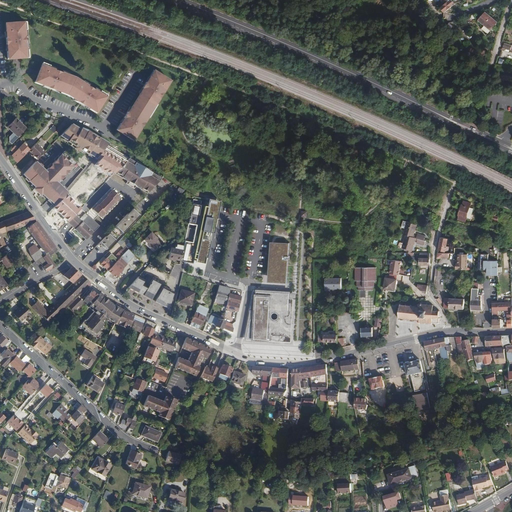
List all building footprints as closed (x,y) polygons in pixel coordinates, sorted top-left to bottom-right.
[(439,8),(444,13),(454,3),(451,0),(448,0),(445,2),(439,8)] [(484,12),(478,20),(490,29),(496,21),(484,12)] [(29,57),(27,22),(5,23),(5,31),(5,35),(6,51),(7,59),(12,59),(13,63),(15,63),(15,58),(29,57)] [(447,23),(441,30),(445,34),(451,26),(447,23)] [(42,62),(35,82),(42,85),(42,84),(60,92),(67,94),(72,98),(89,108),(96,112),(107,94),(100,90),(99,92),(82,82),(75,77),(67,73),(67,74),(49,67),(49,65),(42,62)] [(122,127),(118,133),(135,144),(139,137),(138,137),(148,120),(150,121),(158,108),(156,107),(162,97),(163,97),(167,90),(168,90),(171,84),(154,73),(150,80),(151,80),(140,97),(141,98),(133,110),(122,127)] [(14,120),(6,127),(12,133),(8,137),(8,143),(10,145),(17,137),(16,135),(23,129),(14,120)] [(95,158),(108,144),(87,130),(71,124),(60,136),(95,158)] [(34,154),(38,158),(45,150),(37,141),(31,147),(29,149),(31,151),(34,154)] [(15,144),(11,149),(14,152),(11,155),(17,161),(24,154),(19,148),(15,144)] [(119,150),(116,153),(126,160),(130,156),(119,150)] [(44,170),(35,162),(22,175),(54,206),(65,194),(67,193),(57,183),(73,166),(60,155),(44,170)] [(130,156),(114,173),(127,181),(125,183),(134,188),(135,186),(147,193),(163,177),(130,156)] [(169,190),(180,197),(184,190),(172,183),(169,190)] [(110,188),(91,208),(102,219),(121,199),(110,188)] [(80,208),(65,194),(54,206),(53,208),(67,222),(80,208)] [(210,199),(209,203),(218,204),(213,232),(215,233),(222,201),(210,199)] [(181,258),(181,259),(193,261),(194,257),(196,257),(195,259),(207,261),(208,257),(211,239),(203,237),(204,231),(208,232),(208,234),(210,235),(211,232),(213,232),(218,204),(209,203),(208,207),(205,206),(203,216),(198,215),(200,205),(191,203),(183,247),(181,258)] [(466,217),(468,212),(469,209),(469,207),(467,206),(468,205),(465,204),(465,206),(461,205),(458,215),(466,217)] [(80,208),(67,222),(70,224),(74,229),(87,215),(84,212),(80,208)] [(132,209),(99,243),(102,245),(105,248),(129,223),(130,224),(138,215),(132,209)] [(0,223),(0,246),(4,245),(0,235),(0,233),(35,219),(29,211),(0,223)] [(87,215),(74,229),(85,239),(98,225),(87,215)] [(39,225),(36,221),(27,228),(41,248),(39,249),(39,250),(43,255),(44,256),(46,254),(48,255),(49,256),(57,251),(49,239),(39,225)] [(404,228),(403,234),(404,235),(412,237),(413,235),(416,224),(406,221),(404,228)] [(129,223),(105,248),(106,249),(130,224),(129,223)] [(144,239),(147,241),(155,249),(162,242),(151,232),(144,239)] [(406,249),(405,252),(408,253),(411,253),(411,250),(414,239),(414,238),(412,237),(404,235),(401,248),(406,249)] [(437,253),(453,253),(453,251),(453,248),(447,248),(447,247),(446,246),(447,238),(441,237),(439,242),(438,249),(437,253)] [(155,249),(147,241),(145,244),(153,251),(155,249)] [(268,282),(287,283),(289,244),(271,242),(268,282)] [(39,250),(39,249),(35,244),(28,248),(28,249),(30,256),(39,250)] [(168,255),(181,258),(183,247),(171,245),(168,255)] [(108,270),(104,274),(106,276),(104,278),(110,283),(116,277),(115,276),(135,255),(128,249),(115,263),(113,265),(108,270)] [(43,255),(39,250),(30,256),(36,264),(42,265),(38,259),(42,256),(43,255)] [(430,265),(430,254),(427,254),(427,255),(424,255),(424,254),(419,254),(419,265),(430,265)] [(468,270),(469,255),(458,254),(457,260),(456,260),(456,269),(468,270)] [(489,255),(480,254),(479,270),(488,270),(488,275),(498,275),(498,260),(489,260),(489,255)] [(0,261),(1,261),(6,268),(13,264),(6,255),(0,259),(0,258),(0,261)] [(46,271),(55,266),(46,255),(44,257),(43,258),(47,263),(43,266),(46,271)] [(38,259),(42,265),(43,266),(47,263),(43,258),(44,257),(42,256),(38,259)] [(108,256),(106,258),(113,265),(115,263),(108,256)] [(113,265),(106,258),(101,263),(108,270),(113,265)] [(401,262),(391,260),(389,273),(399,275),(401,262)] [(63,275),(72,283),(80,275),(71,268),(63,275)] [(375,268),(354,268),(354,281),(356,282),(356,288),(358,288),(358,291),(371,291),(371,287),(373,287),(373,281),(375,281),(375,268)] [(83,277),(64,295),(70,301),(79,291),(85,285),(89,282),(83,277)] [(137,277),(128,287),(141,294),(146,286),(142,284),(144,280),(137,277)] [(341,277),(325,277),(325,290),(328,290),(328,289),(340,288),(341,277)] [(385,277),(384,287),(388,287),(388,289),(395,290),(397,279),(385,277)] [(146,286),(141,294),(151,299),(161,282),(152,278),(147,287),(146,286)] [(229,287),(218,285),(217,289),(214,301),(226,305),(227,301),(239,305),(240,296),(228,293),(229,287)] [(162,287),(154,301),(168,308),(172,292),(162,287)] [(472,287),(471,298),(471,306),(471,309),(476,309),(476,307),(481,307),(481,298),(481,294),(478,294),(478,287),(472,287)] [(115,324),(123,310),(115,306),(94,288),(81,301),(83,302),(88,306),(87,307),(93,312),(81,325),(97,340),(103,333),(100,331),(105,326),(103,324),(106,321),(114,325),(115,324)] [(181,290),(178,300),(191,304),(194,293),(181,290)] [(251,321),(247,338),(253,339),(254,336),(287,338),(290,293),(257,291),(256,300),(253,321),(251,321)] [(64,295),(53,305),(59,311),(70,301),(64,295)] [(78,297),(68,306),(74,311),(83,302),(81,301),(78,297)] [(444,298),(443,308),(463,309),(464,299),(444,298)] [(59,311),(53,305),(46,312),(43,308),(37,301),(32,306),(42,317),(43,316),(44,316),(49,321),(59,311)] [(227,301),(226,305),(225,308),(237,311),(239,305),(227,301)] [(511,305),(511,302),(492,303),(493,316),(499,316),(498,310),(507,310),(511,310),(511,305)] [(438,323),(438,319),(439,318),(439,317),(439,312),(440,312),(439,311),(439,310),(438,310),(438,311),(432,310),(432,306),(433,306),(433,304),(432,304),(432,305),(427,305),(427,304),(426,304),(426,305),(421,304),(421,303),(420,303),(420,304),(418,304),(418,306),(416,306),(416,305),(415,305),(415,306),(411,305),(410,305),(406,305),(406,304),(405,304),(405,305),(400,304),(399,304),(399,305),(399,308),(399,309),(399,313),(398,313),(398,314),(399,314),(398,317),(398,318),(398,319),(399,319),(399,318),(400,318),(403,318),(404,319),(405,318),(408,319),(409,320),(410,319),(413,319),(413,320),(414,320),(418,320),(418,321),(418,323),(419,323),(419,322),(424,322),(424,324),(425,324),(425,322),(430,322),(431,323),(432,323),(432,322),(438,323)] [(198,304),(195,312),(204,316),(206,312),(207,308),(205,307),(198,304)] [(32,315),(23,305),(13,314),(20,321),(26,316),(28,319),(32,315)] [(124,329),(124,328),(130,313),(123,310),(115,324),(120,326),(120,327),(124,329)] [(63,312),(56,319),(58,321),(65,313),(63,312)] [(195,312),(190,324),(198,328),(204,316),(195,312)] [(124,328),(127,329),(133,316),(133,315),(130,313),(124,328)] [(215,325),(222,328),(224,324),(225,321),(223,320),(224,316),(221,315),(220,319),(218,318),(215,325)] [(127,329),(127,330),(130,331),(130,330),(131,330),(132,328),(140,331),(144,321),(133,316),(127,329)] [(493,319),(493,327),(501,327),(501,320),(501,319),(499,319),(493,319)] [(155,326),(156,325),(146,320),(142,330),(144,330),(143,334),(151,338),(153,333),(155,326)] [(224,324),(222,328),(232,333),(233,329),(224,324)] [(365,327),(361,327),(361,336),(373,336),(372,327),(366,327),(366,326),(365,326),(365,327)] [(222,328),(219,334),(230,341),(231,338),(232,333),(222,328)] [(319,334),(319,342),(337,342),(337,341),(337,340),(337,339),(337,334),(336,334),(333,334),(333,333),(327,333),(327,334),(319,334)] [(160,347),(164,337),(156,334),(152,345),(156,346),(154,349),(147,347),(143,357),(154,362),(156,358),(160,347)] [(461,335),(455,336),(458,350),(464,349),(462,343),(461,339),(461,335)] [(492,336),(492,346),(502,345),(507,344),(510,343),(509,340),(509,335),(501,336),(492,336)] [(0,354),(5,349),(11,342),(9,339),(7,341),(2,336),(0,337),(0,344),(2,346),(0,348),(0,354)] [(40,336),(30,345),(35,349),(37,346),(45,354),(52,346),(40,336)] [(164,337),(160,347),(172,352),(176,342),(164,337)] [(189,338),(186,337),(181,348),(185,349),(189,338)] [(448,337),(439,338),(440,346),(446,346),(446,350),(447,350),(451,349),(451,345),(449,345),(448,337)] [(178,357),(174,366),(186,371),(195,375),(199,367),(197,366),(195,365),(196,363),(198,364),(200,358),(199,357),(200,356),(201,356),(206,359),(210,348),(189,338),(185,349),(191,352),(187,361),(178,357)] [(430,340),(424,342),(426,354),(428,364),(433,363),(435,362),(432,349),(439,347),(440,354),(441,360),(448,359),(448,356),(447,350),(446,350),(446,346),(440,346),(439,338),(430,340)] [(464,349),(464,350),(470,349),(469,343),(468,340),(461,339),(462,343),(464,349)] [(127,349),(132,351),(134,343),(128,340),(126,344),(129,345),(127,349)] [(492,348),(492,351),(494,358),(495,364),(505,363),(504,354),(504,349),(503,348),(492,348)] [(0,354),(4,358),(0,362),(0,363),(3,367),(15,354),(12,351),(11,353),(7,349),(6,350),(5,349),(0,354)] [(464,350),(465,353),(467,360),(473,359),(470,349),(464,350)] [(83,351),(79,357),(85,361),(83,364),(89,368),(95,358),(83,351)] [(490,351),(483,352),(484,358),(484,363),(490,363),(490,360),(492,360),(490,351)] [(474,353),(474,358),(475,358),(477,365),(482,364),(480,358),(484,358),(483,352),(474,353)] [(15,356),(9,363),(18,371),(30,359),(26,355),(20,360),(15,356)] [(342,362),(342,371),(359,369),(358,359),(342,362)] [(405,363),(408,374),(408,375),(414,373),(416,380),(424,378),(421,366),(420,360),(405,363)] [(27,374),(24,378),(26,380),(35,370),(29,364),(23,370),(27,374)] [(200,377),(212,381),(217,368),(209,364),(208,367),(206,366),(204,369),(200,377)] [(232,367),(222,364),(219,373),(229,376),(232,367)] [(318,366),(309,367),(310,377),(312,389),(315,389),(321,390),(320,400),(328,401),(329,390),(327,390),(327,384),(327,374),(326,364),(318,366)] [(254,366),(253,374),(272,375),(273,368),(254,366)] [(309,367),(301,368),(301,378),(302,378),(302,381),(300,381),(300,387),(302,387),(304,388),(305,388),(306,387),(308,386),(307,379),(307,378),(307,377),(310,377),(309,367)] [(280,368),(273,368),(272,375),(272,377),(279,377),(280,368)] [(289,369),(280,368),(279,377),(285,378),(285,385),(287,385),(287,379),(289,369)] [(301,368),(292,369),(292,378),(301,378),(301,368)] [(156,369),(152,378),(164,383),(168,374),(156,369)] [(233,371),(229,380),(241,385),(245,375),(233,371)] [(26,380),(24,378),(19,374),(17,377),(23,382),(26,380)] [(485,376),(487,382),(495,380),(494,374),(485,376)] [(37,381),(40,384),(46,378),(42,375),(37,381)] [(370,379),(373,394),(382,392),(380,387),(385,387),(383,380),(382,376),(370,379)] [(39,385),(33,392),(35,394),(37,392),(40,394),(44,390),(49,394),(55,387),(52,384),(51,385),(47,382),(48,381),(46,378),(40,384),(39,385)] [(99,383),(92,378),(91,378),(85,387),(96,395),(103,386),(99,383)] [(26,383),(22,388),(30,395),(33,392),(39,385),(33,379),(30,382),(28,384),(26,383)] [(136,379),(133,389),(141,392),(145,383),(136,379)] [(27,380),(21,386),(22,388),(26,383),(28,384),(30,382),(27,380)] [(500,390),(501,395),(509,394),(507,382),(505,382),(506,388),(500,390)] [(489,389),(491,394),(491,395),(499,393),(498,387),(498,386),(489,389)] [(270,387),(269,394),(283,396),(287,389),(287,388),(277,387),(270,387)] [(252,389),(251,400),(262,401),(264,391),(252,389)] [(329,390),(328,401),(338,402),(339,391),(329,390)] [(339,391),(338,402),(347,403),(348,392),(339,391)] [(418,395),(412,396),(413,403),(415,411),(417,410),(430,407),(428,397),(427,392),(418,395)] [(147,395),(143,406),(159,412),(170,416),(176,400),(166,396),(163,401),(160,400),(147,395)] [(354,401),(354,408),(365,409),(368,405),(365,403),(365,398),(354,397),(354,401)] [(285,407),(279,406),(278,411),(283,412),(282,415),(280,415),(280,418),(281,418),(282,418),(288,419),(289,416),(298,418),(301,404),(300,404),(301,401),(300,401),(292,400),(292,403),(290,412),(289,412),(285,411),(285,407)] [(71,408),(75,411),(76,410),(80,405),(76,402),(71,408)] [(120,416),(124,406),(116,403),(112,412),(120,416)] [(80,405),(76,410),(76,411),(70,417),(78,424),(84,418),(82,416),(81,415),(85,410),(80,405)] [(64,412),(59,406),(52,414),(58,418),(59,417),(62,420),(64,422),(69,416),(64,412)] [(22,424),(12,416),(6,423),(15,432),(22,424)] [(27,428),(24,426),(18,432),(30,443),(36,437),(36,436),(37,435),(28,427),(27,428)] [(145,426),(141,435),(157,442),(161,432),(145,426)] [(98,432),(89,442),(92,446),(95,443),(100,448),(107,440),(98,432)] [(52,445),(45,453),(51,458),(55,453),(66,463),(71,457),(66,453),(68,450),(60,443),(55,448),(52,445)] [(5,449),(2,459),(9,461),(8,462),(14,464),(17,454),(5,449)] [(131,450),(125,464),(136,468),(141,454),(131,450)] [(168,450),(166,460),(178,464),(180,454),(168,450)] [(489,463),(492,472),(500,469),(500,470),(505,469),(504,468),(508,466),(504,457),(489,463)] [(97,459),(91,470),(104,476),(109,466),(97,459)] [(416,468),(389,475),(392,484),(419,476),(416,468)] [(70,476),(71,478),(73,479),(78,472),(75,470),(73,472),(70,476)] [(471,479),(473,488),(474,488),(475,489),(479,487),(479,486),(481,485),(487,483),(487,482),(492,481),(488,471),(484,473),(485,474),(471,479)] [(57,486),(60,487),(61,488),(62,487),(66,488),(69,479),(67,478),(67,476),(65,475),(60,473),(55,487),(56,487),(57,486)] [(136,482),(132,494),(147,498),(150,486),(136,482)] [(436,511),(451,509),(447,488),(439,490),(442,501),(432,502),(434,511),(436,511)] [(463,492),(458,493),(455,494),(458,503),(466,501),(465,499),(475,497),(473,488),(462,491),(463,492)] [(169,498),(176,500),(179,501),(178,504),(182,505),(185,493),(171,489),(169,498)] [(403,500),(400,492),(383,497),(387,510),(398,507),(396,502),(403,500)] [(12,494),(9,504),(19,507),(21,497),(12,494)] [(24,497),(18,511),(32,511),(36,502),(24,497)] [(64,498),(61,506),(67,509),(71,501),(67,499),(66,500),(65,499),(64,498)] [(71,501),(67,509),(68,509),(71,510),(72,509),(75,510),(78,511),(80,511),(84,505),(79,503),(78,504),(75,503),(71,501)]
